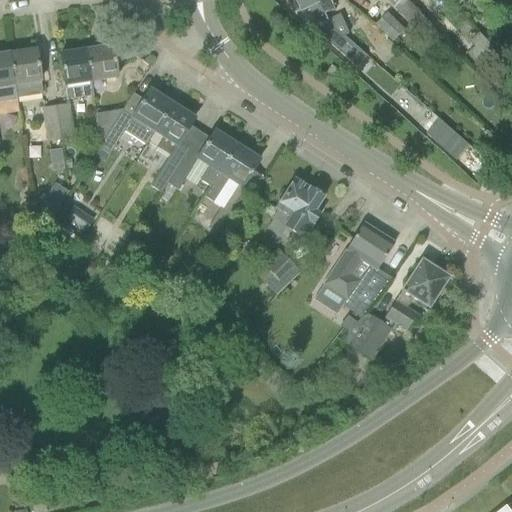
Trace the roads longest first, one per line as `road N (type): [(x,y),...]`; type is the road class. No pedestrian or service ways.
road 1 (secondary): [(511,314),(486,343),(318,457),(165,511)]
road 2 (unclassified): [(434,206),(257,93),(206,30),(194,0)]
road 3 (secondary): [(345,511),(449,447),(511,381)]
